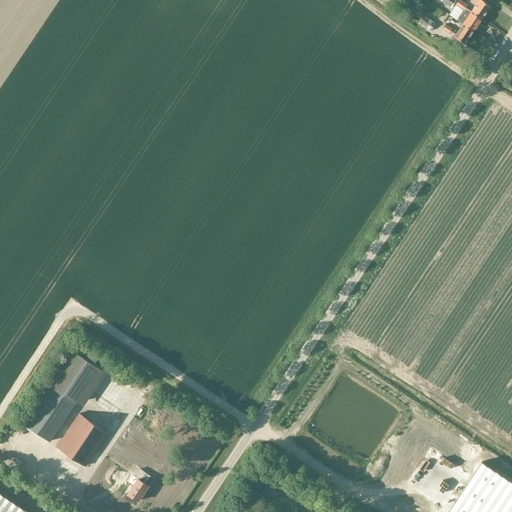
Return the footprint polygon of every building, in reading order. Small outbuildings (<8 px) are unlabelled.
[(490,6),(480,0),(471,0),(471,1),(476,5),(471,12),(481,19),(490,6)] [(464,11),(466,8),(468,5),(463,2),(459,8),(463,10),(464,11)] [(471,12),(466,8),(464,11),(463,10),(456,20),(462,24),(473,31),(481,19),(471,12)] [(430,31),(435,24),(426,17),(421,25),(430,31)] [(464,44),(473,31),(462,24),(454,37),(464,44)] [(449,34),(452,29),(446,25),(443,29),(449,34)] [(24,424),(49,441),(99,368),(74,351),(53,382),(24,424)] [(92,400),(89,407),(109,417),(112,411),(92,400)] [(117,413),(110,427),(117,430),(123,416),(117,413)] [(79,414),(57,446),(86,466),(108,433),(79,414)] [(511,511),(511,482),(481,462),(447,511),(511,511)] [(148,486),(153,478),(140,469),(135,477),(137,479),(127,494),(138,501),(148,486)] [(26,511),(0,494),(0,511),(26,511)]
